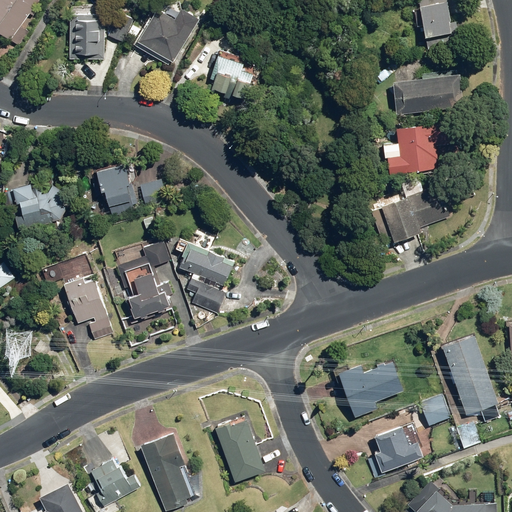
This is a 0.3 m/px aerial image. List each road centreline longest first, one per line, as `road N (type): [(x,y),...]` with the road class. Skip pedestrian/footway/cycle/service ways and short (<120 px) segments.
road 1 (residential): [(346,307),(199,142),(171,123),(39,109),(0,96)]
road 2 (residential): [(261,337),(106,393),(0,451)]
road 3 (residential): [(261,337),(320,476),(350,511)]
road 4 (residential): [(511,258),(346,307)]
